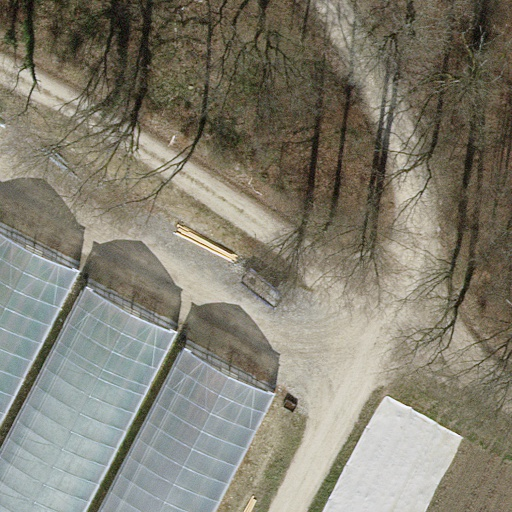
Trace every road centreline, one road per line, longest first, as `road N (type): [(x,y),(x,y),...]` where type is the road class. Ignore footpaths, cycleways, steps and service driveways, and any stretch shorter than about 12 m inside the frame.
road 1 (track): [(388,309),(66,98),(0,68)]
road 2 (track): [(356,371),(92,216),(0,174)]
road 3 (track): [(388,309),(284,511)]
road 4 (track): [(388,309),(511,397)]
